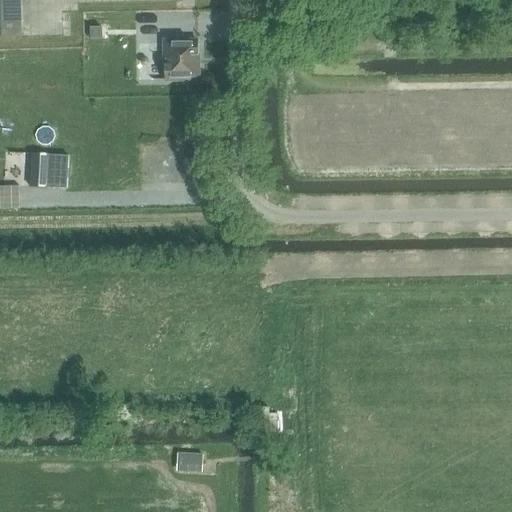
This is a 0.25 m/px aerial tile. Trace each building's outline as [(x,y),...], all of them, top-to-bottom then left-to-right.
[(0,0),(0,37),(22,37),(20,0),(0,0)] [(101,27),(91,28),(91,39),(102,38),(101,27)] [(198,80),(198,41),(165,42),(165,80),(198,80)] [(31,209),(98,208),(97,181),(31,182),(31,209)] [(178,453),(177,471),(202,473),(203,454),(178,453)]
